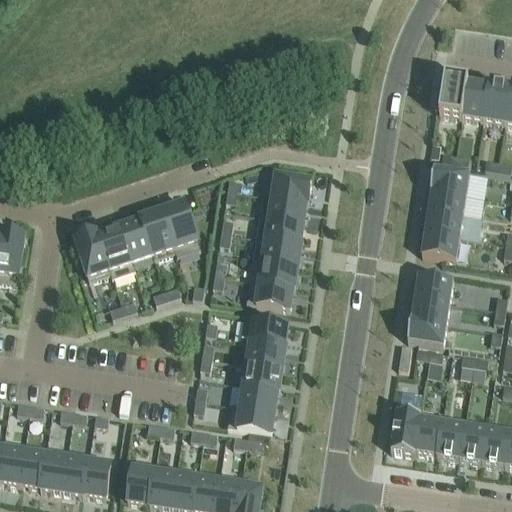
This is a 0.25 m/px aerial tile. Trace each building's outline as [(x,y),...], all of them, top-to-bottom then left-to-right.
[(468,87),(469,88),(469,86),(445,83),(440,121),(462,124),(468,87)] [(489,91),(488,91),(469,88),(468,87),(462,124),(484,127),(489,91)] [(505,131),(511,93),(489,89),(488,91),(489,91),(484,127),(505,131)] [(457,161),(444,159),(442,169),(455,171),(457,161)] [(511,161),(503,160),(502,168),(511,169),(511,161)] [(457,161),(455,171),(468,173),(470,163),(457,161)] [(499,168),(487,166),(485,176),(498,178),(499,168)] [(499,168),(498,178),(511,180),(511,172),(511,169),(502,168),(499,168)] [(470,180),(435,174),(431,197),(467,202),(470,180)] [(267,180),(264,202),(307,208),(307,209),(308,210),(312,186),(267,180)] [(242,188),(230,186),(228,196),(238,198),(241,198),(242,188)] [(226,209),(236,211),(238,198),(228,196),(226,209)] [(431,205),(429,218),(463,223),(467,202),(431,197),(432,197),(431,205)] [(304,230),(307,209),(307,208),(264,202),(260,223),(304,230)] [(201,256),(186,209),(163,217),(177,259),(176,259),(178,264),(201,256)] [(177,259),(163,217),(141,224),(141,226),(142,225),(154,261),(153,262),(155,266),(176,259),(177,259)] [(463,223),(429,218),(426,239),(460,245),(463,223)] [(301,251),(304,230),(260,223),(257,245),(300,251),(301,251)] [(153,262),(154,261),(142,225),(141,226),(120,233),(132,269),(133,268),(153,262)] [(231,241),(233,228),(224,226),(222,239),(231,241)] [(132,269),(120,233),(99,239),(98,240),(112,280),(111,281),(113,285),(136,278),(133,268),(132,269)] [(98,240),(99,239),(99,238),(75,246),(89,288),(111,281),(112,280),(98,240)] [(0,288),(18,291),(26,242),(1,239),(1,240),(2,240),(0,253),(0,288)] [(219,252),(229,254),(231,241),(221,239),(219,252)] [(460,245),(426,239),(422,262),(457,267),(460,245)] [(302,251),(301,251),(300,251),(257,245),(254,267),(258,268),(258,267),(299,273),(302,251)] [(295,295),(299,273),(258,267),(258,268),(255,287),(255,288),(294,294),(294,295),(295,295)] [(217,269),(215,282),(225,283),(227,271),(217,269)] [(223,296),(225,283),(215,282),(213,295),(223,296)] [(454,287),(419,282),(416,304),(450,309),(454,287)] [(290,316),(294,295),(294,294),(255,288),(255,287),(251,287),(247,310),(290,316)] [(193,305),(203,307),(205,294),(195,292),(193,305)] [(178,294),(166,298),(169,307),(181,303),(178,294)] [(169,307),(166,298),(153,302),(157,311),(169,307)] [(506,318),(508,305),(498,303),(496,316),(506,318)] [(450,309),(416,304),(413,325),(412,324),(411,325),(447,330),(450,309)] [(122,312),(126,322),(138,318),(135,308),(122,312)] [(126,322),(122,312),(110,316),(113,326),(126,322)] [(496,316),(494,329),(504,331),(506,318),(496,316)] [(241,348),(246,349),(246,348),(285,354),(288,332),(245,325),(241,348)] [(411,325),(408,347),(443,353),(447,330),(411,325)] [(215,344),(217,331),(208,329),(206,342),(215,344)] [(503,339),(493,337),(491,351),(501,352),(503,339)] [(286,354),(285,354),(246,348),(246,349),(243,370),(283,376),(286,354)] [(212,365),(214,352),(205,351),(203,364),(212,365)] [(412,353),(402,352),(399,375),(409,377),(412,353)] [(431,357),(418,355),(416,365),(429,367),(431,357)] [(429,367),(442,369),(444,359),(431,357),(429,367)] [(474,374),(476,364),(463,362),(461,372),(474,374)] [(511,363),(505,363),(503,376),(511,377),(511,363)] [(200,376),(210,378),(212,365),(203,364),(200,376)] [(474,374),(487,376),(489,366),(476,364),(474,374)] [(280,398),(283,376),(243,370),(239,392),(244,393),(244,392),(278,397),(278,398),(280,398)] [(278,397),(244,392),(244,393),(241,412),(241,413),(275,418),(278,398),(278,397)] [(511,392),(504,392),(503,402),(511,403),(511,392)] [(206,408),(208,395),(198,393),(196,406),(206,408)] [(194,419),(204,421),(206,408),(196,406),(194,419)] [(420,424),(421,425),(423,412),(399,409),(391,458),(416,462),(416,459),(415,459),(420,424)] [(17,420),(30,422),(32,412),(19,410),(17,420)] [(271,441),(275,418),(241,413),(241,412),(231,411),(231,412),(228,434),(271,441)] [(32,412),(30,422),(43,424),(45,414),(32,412)] [(73,429),(75,419),(62,417),(60,427),(73,429)] [(86,431),(88,421),(75,419),(73,429),(86,431)] [(96,422),(95,432),(108,434),(109,424),(96,422)] [(438,462),(443,428),(421,425),(420,424),(415,459),(416,459),(437,462),(438,462)] [(460,467),(465,431),(443,428),(438,462),(437,462),(436,463),(460,467)] [(161,442),(162,432),(150,430),(148,440),(161,442)] [(482,470),(488,435),(465,431),(460,467),(482,470)] [(174,444),(175,434),(162,432),(161,442),(174,444)] [(505,473),(510,438),(488,435),(482,470),(506,474),(506,473),(505,473)] [(191,447),(204,449),(205,439),(192,437),(191,447)] [(218,441),(205,439),(204,449),(217,451),(218,441)] [(233,453),(246,455),(248,445),(235,443),(233,453)] [(261,447),(248,446),(247,455),(259,457),(261,447)] [(25,457),(4,454),(0,477),(0,488),(20,491),(25,457)] [(46,460),(25,457),(20,491),(41,494),(46,460)] [(62,499),(68,464),(46,460),(41,494),(40,496),(62,499)] [(89,467),(68,464),(62,499),(84,503),(85,501),(84,501),(89,467)] [(112,470),(89,467),(84,501),(85,501),(106,504),(112,470)] [(150,511),(156,477),(133,474),(128,508),(150,511)] [(172,511),(177,480),(156,477),(150,511),(149,511),(172,511)] [(193,511),(198,484),(177,480),(172,511),(193,511)] [(215,511),(220,487),(198,484),(193,511),(215,511)] [(237,511),(241,490),(220,487),(215,511),(237,511)] [(260,511),(263,494),(241,490),(237,511),(260,511)]
